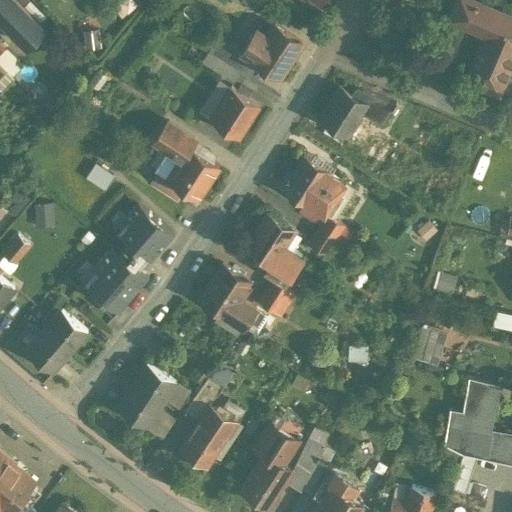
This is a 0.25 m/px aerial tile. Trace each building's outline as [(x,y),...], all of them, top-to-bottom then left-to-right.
[(0,0),(0,17),(17,34),(34,17),(17,0),(0,0)] [(511,15),(477,0),(456,0),(449,17),(485,32),(466,78),(499,93),(511,62),(511,15)] [(302,40),(274,21),(263,39),(253,32),(241,49),(252,56),(251,57),(258,61),(280,75),(302,40)] [(241,50),(219,35),(209,49),(241,69),(249,75),(258,61),(251,57),(252,56),(241,49),(241,50)] [(6,47),(0,52),(0,62),(7,70),(11,74),(21,65),(13,57),(15,55),(6,47)] [(241,69),(209,49),(202,60),(234,80),(241,69)] [(358,95),(340,83),(320,114),(329,120),(348,131),(347,131),(344,136),(351,140),(355,135),(352,133),(355,129),(351,126),(362,110),(368,101),(358,95)] [(232,84),(210,116),(238,134),(259,102),(232,84)] [(396,101),(363,87),(358,95),(368,101),(362,110),(383,123),(394,107),(395,108),(399,102),(396,101)] [(220,163),(190,144),(195,136),(169,119),(155,140),(180,156),(175,164),(176,165),(169,176),(168,177),(185,188),(198,197),(220,163)] [(347,131),(329,120),(322,130),(341,142),(344,136),(347,131)] [(384,140),(365,128),(358,139),(364,142),(358,151),(371,160),(384,140)] [(346,180),(304,153),(294,168),(289,164),(278,181),(283,185),(309,202),(324,212),(346,180)] [(99,158),(89,171),(107,184),(117,170),(99,158)] [(169,176),(158,169),(150,181),(178,199),(185,188),(168,177),(169,176)] [(57,221),(56,198),(37,199),(39,222),(57,221)] [(139,200),(114,229),(151,262),(176,233),(139,200)] [(295,228),(268,210),(246,242),(272,259),(274,260),(286,242),(295,228)] [(345,222),(328,211),(320,223),(337,234),(345,222)] [(337,234),(320,223),(320,224),(319,223),(313,233),(314,233),(310,241),(326,251),(327,251),(337,234)] [(19,232),(3,250),(15,261),(31,242),(19,232)] [(337,234),(327,251),(326,251),(320,260),(329,266),(346,240),(337,234)] [(303,253),(286,242),(274,260),(272,259),(265,270),(274,276),(284,282),(303,253)] [(112,246),(82,283),(120,314),(150,278),(112,246)] [(250,279),(223,261),(201,295),(228,313),(229,312),(245,322),(257,304),(241,294),(250,279)] [(0,303),(15,287),(0,274),(0,303)] [(274,276),(259,299),(275,310),(276,309),(291,286),(284,282),(274,276)] [(296,290),(291,286),(276,309),(280,313),(296,290)] [(260,304),(250,317),(258,323),(268,311),(260,304)] [(62,306),(26,347),(53,370),(88,328),(62,306)] [(424,320),(414,353),(431,358),(441,328),(426,323),(427,321),(424,320)] [(147,359),(118,405),(147,424),(176,378),(147,359)] [(500,381),(469,374),(463,407),(489,412),(489,414),(494,415),(500,381)] [(208,375),(185,408),(200,417),(211,402),(222,384),(208,375)] [(200,417),(181,446),(208,463),(226,434),(228,435),(238,420),(211,402),(200,417)] [(463,407),(450,405),(444,441),(463,451),(511,460),(511,434),(486,430),(489,414),(489,412),(463,407)] [(296,441),(269,425),(255,449),(262,454),(242,488),(270,504),(291,468),(282,463),(296,441)] [(309,436),(296,461),(310,470),(315,460),(324,443),(309,436)] [(36,480),(0,449),(0,503),(1,503),(10,511),(22,497),(29,504),(41,490),(33,484),(36,480)] [(330,468),(315,460),(310,470),(303,486),(313,493),(323,477),(324,477),(330,468)] [(501,488),(511,490),(511,464),(506,463),(501,488)] [(358,483),(335,467),(327,479),(351,494),(358,483)] [(369,468),(353,493),(352,494),(366,503),(367,502),(366,502),(382,477),(369,468)] [(324,477),(323,477),(313,493),(321,498),(311,511),(356,511),(362,502),(351,494),(327,479),(324,477)] [(430,511),(436,490),(398,479),(388,511),(430,511)] [(75,511),(62,503),(56,511),(75,511)]
